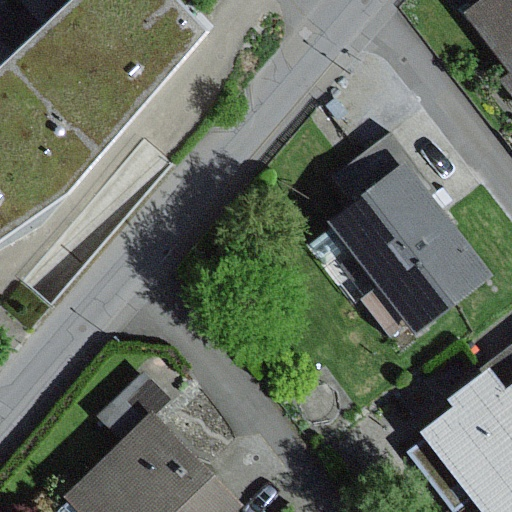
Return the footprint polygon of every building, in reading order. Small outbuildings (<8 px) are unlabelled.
[(156,0),(73,0),(0,69),(0,243),(60,203),(195,43),(156,0)] [(511,0),(486,0),(463,19),(509,77),(497,87),(511,105),(511,0)] [(399,172),(324,231),(372,292),(357,303),(387,341),(401,330),(412,344),(488,285),(399,172)] [(511,350),(481,376),(500,400),(511,391),(511,350)] [(95,421),(119,445),(145,418),(164,399),(141,375),(95,421)] [(461,511),(468,508),(511,473),(511,391),(500,400),(481,376),(441,407),(446,413),(413,438),(419,446),(405,456),(447,511),(461,511)] [(119,445),(61,499),(73,511),(233,511),(145,418),(119,445)] [(511,511),(511,473),(468,508),(470,511),(511,511)]
